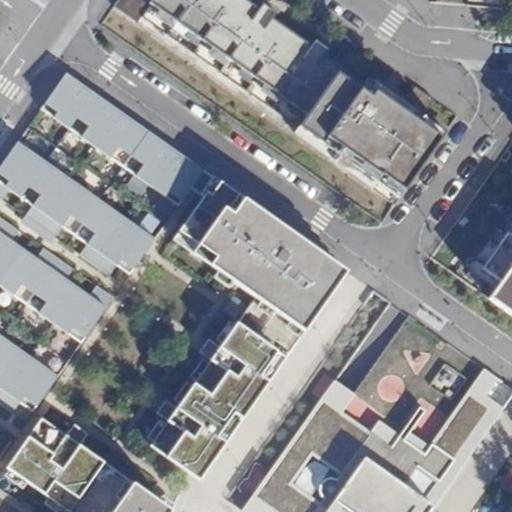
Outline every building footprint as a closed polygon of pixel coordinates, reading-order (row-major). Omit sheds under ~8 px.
[(394,205),(445,133),(422,118),(435,101),(415,87),(408,96),(418,104),(413,111),(382,89),(377,96),(343,72),(360,48),(351,41),(335,63),(326,57),(330,52),(317,43),(314,48),(274,19),(277,14),(265,5),(261,11),(245,0),(117,0),(113,6),(394,205)] [(41,109),(179,206),(204,170),(66,73),(41,109)] [(511,167),(511,140),(499,158),(511,167)] [(0,166),(0,182),(130,274),(155,239),(18,142),(0,166)] [(255,299),(304,335),(348,273),(217,179),(179,231),(198,245),(192,254),(255,299)] [(0,285),(81,343),(106,308),(0,232),(0,285)] [(511,267),(488,302),(511,318),(511,267)] [(236,325),(285,360),(304,335),(255,299),(236,325)] [(374,444),(445,493),(511,396),(511,387),(401,310),(329,412),(374,444)] [(285,360),(236,325),(220,347),(208,339),(199,352),(210,360),(176,408),(165,400),(156,413),(167,421),(150,446),(198,480),(285,360)] [(56,376),(0,335),(0,388),(30,410),(56,376)] [(70,511),(104,511),(128,481),(78,445),(87,433),(73,424),(65,435),(40,418),(5,466),(70,511)] [(431,511),(445,493),(374,444),(326,511),(431,511)] [(252,496),(269,472),(257,463),(239,487),(252,496)] [(128,481),(104,511),(170,511),(171,511),(128,481)]
